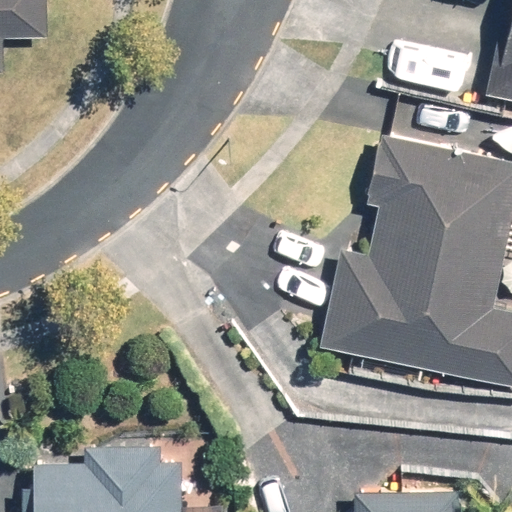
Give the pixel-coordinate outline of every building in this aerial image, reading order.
[(0,0),(0,61),(10,62),(10,28),(55,27),(54,0),(0,0)] [(511,0),(508,0),(492,79),(511,83),(511,0)] [(346,240),(326,332),(511,371),(511,300),(497,298),(511,227),(511,150),(390,124),(376,190),(389,193),(377,246),(346,240)] [(187,511),(187,450),(166,451),(166,437),(94,437),(94,451),(40,452),(40,511),(187,511)] [(465,511),(465,481),(367,481),(367,502),(357,511),(465,511)]
